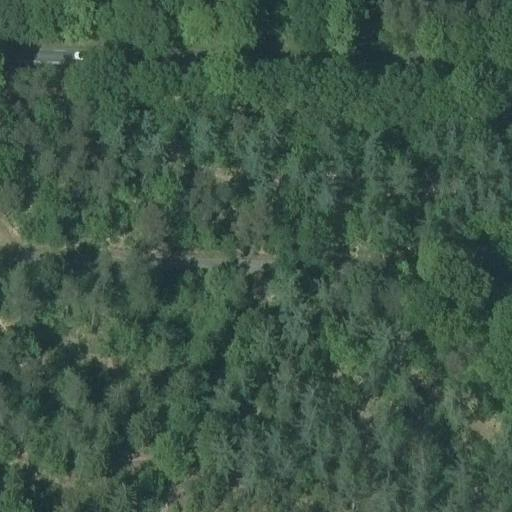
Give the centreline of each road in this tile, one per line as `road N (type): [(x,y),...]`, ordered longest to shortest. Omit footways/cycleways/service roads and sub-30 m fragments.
road 1 (primary): [(511,71),(0,52)]
road 2 (track): [(290,270),(462,414),(511,415)]
